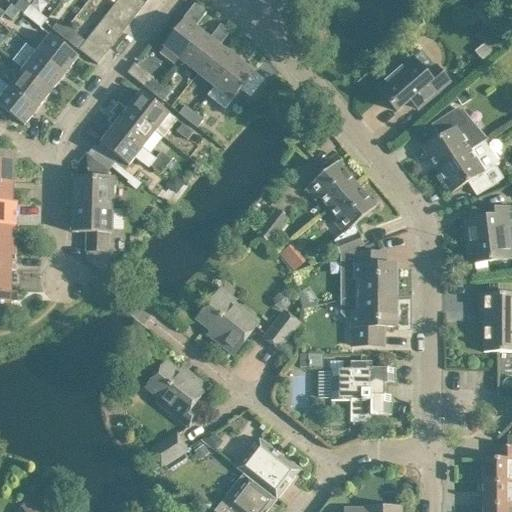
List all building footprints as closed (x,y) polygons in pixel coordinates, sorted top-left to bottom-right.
[(21,0),(20,0),(15,8),(20,12),(24,15),(30,6),(21,0)] [(118,0),(116,3),(134,18),(148,0),(118,0)] [(108,13),(127,28),(134,18),(116,3),(108,13)] [(163,48),(180,61),(202,33),(195,28),(206,13),(194,4),(182,19),(184,21),(163,48)] [(12,5),(5,14),(4,14),(12,21),(20,12),(15,8),(12,5)] [(30,6),(24,15),(41,28),(47,20),(39,14),(30,6)] [(120,37),(127,28),(108,13),(101,22),(120,37)] [(52,30),(61,37),(68,28),(59,21),(52,30)] [(94,32),(112,46),(120,37),(101,22),(94,32)] [(202,33),(180,61),(197,75),(219,47),(230,32),(220,25),(209,39),(202,33)] [(484,43),(492,53),(509,40),(498,27),(479,42),(482,45),(484,43)] [(79,50),(85,42),(68,28),(61,37),(79,50)] [(105,56),(112,46),(94,32),(86,41),(105,56)] [(37,53),(64,75),(78,58),(50,36),(37,53)] [(78,51),(97,65),(105,56),(86,41),(85,42),(79,50),(78,51)] [(484,43),(482,45),(474,51),(482,62),(492,53),(484,43)] [(64,75),(37,53),(26,45),(13,62),(23,70),(51,92),(64,75)] [(219,47),(197,75),(214,88),(208,96),(236,60),(219,47)] [(412,59),(377,89),(397,112),(410,100),(417,109),(418,110),(448,83),(435,67),(435,68),(426,75),(412,59)] [(208,96),(226,110),(241,90),(250,98),(263,81),(236,60),(208,96)] [(153,78),(137,66),(129,75),(154,95),(161,87),(152,80),(153,78)] [(38,109),(51,92),(23,70),(10,87),(38,109)] [(0,79),(0,107),(24,127),(38,109),(10,87),(0,79)] [(154,95),(163,102),(170,94),(161,87),(154,95)] [(471,99),(465,90),(456,96),(461,105),(471,99)] [(177,121),(141,92),(127,110),(155,132),(163,138),(177,121)] [(155,132),(127,110),(118,103),(110,114),(113,116),(108,122),(114,127),(142,149),(155,132)] [(185,106),(179,114),(188,122),(194,113),(185,106)] [(440,139),(423,149),(438,172),(484,142),(488,140),(469,118),(465,121),(459,112),(457,109),(431,125),(440,139)] [(203,120),(194,113),(188,122),(197,129),(203,120)] [(193,133),(182,125),(177,132),(187,141),(193,133)] [(114,127),(100,144),(128,166),(134,159),(147,170),(150,167),(160,175),(166,168),(155,159),(155,161),(141,150),(142,149),(114,127)] [(498,164),(484,142),(438,172),(451,193),(467,183),(476,196),(503,179),(495,166),(498,164)] [(155,159),(166,168),(172,161),(161,152),(155,159)] [(107,172),(86,156),(78,167),(77,179),(73,179),(72,206),(112,207),(113,180),(107,180),(107,172)] [(0,183),(13,184),(14,162),(0,161),(0,183)] [(114,163),(111,167),(129,180),(127,182),(137,189),(142,183),(115,162),(114,163)] [(329,209),(357,185),(337,163),(306,190),(316,201),(319,198),(329,209)] [(0,205),(12,205),(12,204),(13,184),(0,183),(0,205)] [(376,208),(357,185),(329,209),(338,220),(334,223),(344,234),(334,242),(339,256),(349,252),(357,249),(364,247),(359,234),(356,225),(376,208)] [(0,226),(16,227),(17,204),(12,204),(12,205),(0,205),(0,226)] [(112,234),(112,207),(72,206),(72,233),(87,233),(86,252),(107,252),(108,234),(112,234)] [(511,218),(511,208),(481,212),(482,219),(463,221),(466,244),(470,243),(472,264),(508,260),(504,227),(511,226),(511,218)] [(268,244),(288,218),(278,210),(259,234),(268,244)] [(0,226),(0,248),(16,249),(16,227),(0,226)] [(293,244),(280,255),(284,260),(297,248),(293,244)] [(15,272),(16,249),(0,248),(0,269),(11,270),(11,271),(15,272)] [(345,282),(340,287),(340,301),(356,297),(360,297),(395,297),(395,267),(382,267),(382,254),(357,254),(357,249),(349,252),(349,282),(345,282)] [(0,291),(10,292),(11,271),(11,270),(0,269),(0,291)] [(0,313),(10,314),(10,302),(17,302),(18,292),(10,292),(0,291),(0,313)] [(218,344),(233,356),(257,325),(218,294),(197,321),(221,340),(218,344)] [(511,294),(479,294),(479,313),(483,313),(483,353),(497,353),(511,352),(511,294)] [(349,347),(379,347),(379,327),(395,327),(395,297),(360,297),(356,297),(340,301),(340,316),(345,321),(349,321),(349,347)] [(264,338),(278,350),(298,324),(284,313),(264,338)] [(323,356),(307,357),(307,370),(323,369),(323,356)] [(371,369),(371,362),(350,362),(350,370),(330,369),(330,402),(350,401),(350,423),(364,423),(365,423),(366,423),(367,423),(368,422),(369,421),(370,420),(371,419),(371,418),(371,416),(391,416),(392,395),(384,395),(384,384),(395,384),(395,369),(371,369)] [(166,363),(146,389),(171,408),(168,411),(189,428),(200,414),(192,408),(207,388),(191,375),(187,379),(166,363)] [(152,452),(160,465),(161,467),(164,465),(183,453),(187,450),(177,436),(152,452)] [(482,459),(482,483),(511,483),(511,436),(507,437),(507,447),(495,447),(494,459),(482,459)] [(259,439),(239,465),(236,469),(243,475),(277,501),(300,471),(259,439)] [(194,451),(200,459),(208,454),(203,446),(194,451)] [(186,458),(183,453),(164,465),(168,470),(172,471),(185,463),(186,458)] [(268,511),(277,501),(243,475),(213,511),(268,511)] [(482,506),(511,505),(511,483),(482,483),(482,506)] [(20,506),(17,511),(36,511),(39,508),(23,501),(21,506),(20,506)]
